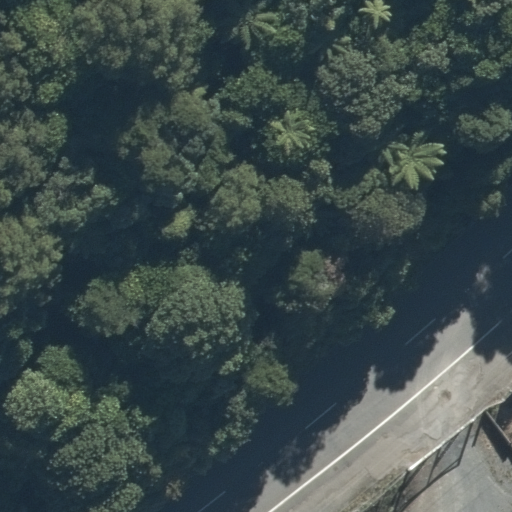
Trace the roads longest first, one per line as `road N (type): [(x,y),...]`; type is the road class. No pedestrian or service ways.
road 1 (residential): [(236,511),(511,261)]
road 2 (unknown): [(415,349),(462,511)]
